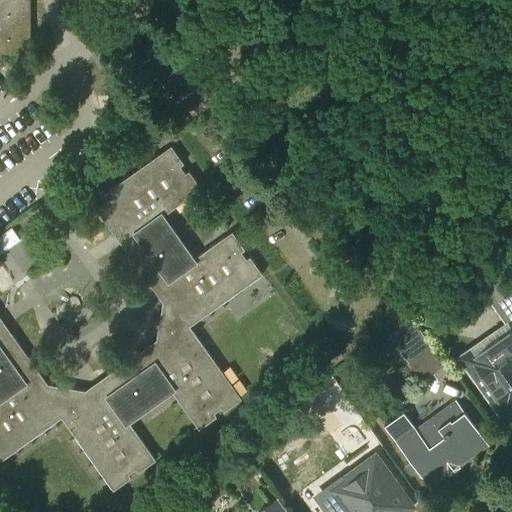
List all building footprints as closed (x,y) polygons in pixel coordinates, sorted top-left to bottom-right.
[(0,0),(0,52),(30,52),(29,0),(0,0)] [(277,21),(266,4),(235,26),(247,42),(277,21)] [(211,76),(190,47),(183,52),(174,39),(138,65),(149,82),(157,76),(175,102),(211,76)] [(271,60),(279,77),(282,81),(303,70),(293,49),(271,60)] [(190,325),(262,273),(250,255),(246,258),(241,251),(245,248),(232,230),(192,259),(161,216),(201,188),(189,170),(185,172),(180,165),(184,163),(171,145),(103,193),(108,200),(96,208),(112,230),(116,227),(131,248),(127,251),(148,280),(152,277),(167,298),(163,302),(160,319),(190,325)] [(0,252),(20,238),(11,226),(0,233),(0,252)] [(471,259),(463,265),(478,285),(482,282),(482,281),(498,270),(484,251),(483,250),(471,259)] [(482,282),(511,325),(511,333),(466,366),(504,420),(506,419),(504,417),(508,415),(510,416),(511,414),(511,289),(498,270),(482,281),(482,282)] [(430,302),(426,324),(444,328),(449,306),(430,302)] [(445,364),(412,318),(412,317),(389,334),(422,380),(445,364)] [(61,416),(113,489),(131,476),(128,473),(136,468),(138,471),(156,459),(127,418),(170,388),(199,428),(217,415),(214,412),(221,407),(224,410),(241,398),(190,325),(160,319),(156,338),(160,343),(139,358),(135,353),(106,374),(109,379),(88,394),(85,389),(65,386),(61,416)] [(0,459),(61,416),(65,386),(48,383),(43,387),(28,365),(33,362),(12,333),(7,336),(0,325),(0,459)] [(403,411),(384,425),(411,462),(417,469),(430,487),(489,445),(455,399),(416,428),(403,411)] [(375,455),(318,497),(328,511),(394,511),(380,492),(394,482),(375,455)] [(417,469),(411,462),(405,467),(410,474),(417,469)] [(286,511),(276,499),(258,511),(286,511)]
